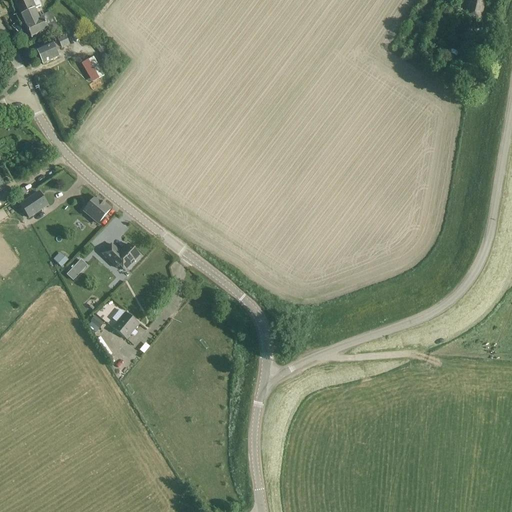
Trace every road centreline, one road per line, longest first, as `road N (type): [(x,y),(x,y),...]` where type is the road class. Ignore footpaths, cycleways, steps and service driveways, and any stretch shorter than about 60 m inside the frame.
road 1 (unclassified): [(264,382),(427,315),(464,286),(489,231),(511,103)]
road 2 (tertiary): [(264,382),(258,318),(72,164),(28,95)]
road 3 (tertiary): [(262,511),(253,442),(264,382)]
